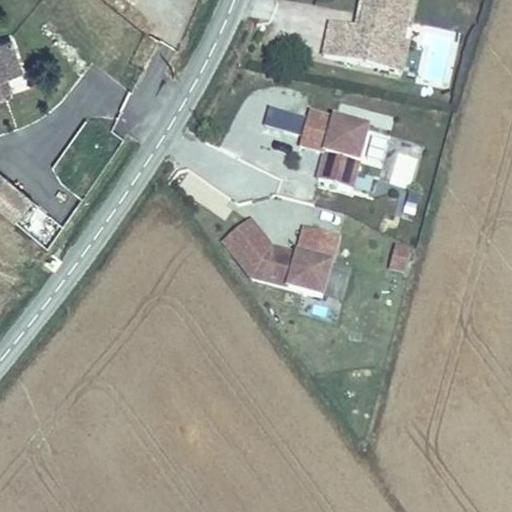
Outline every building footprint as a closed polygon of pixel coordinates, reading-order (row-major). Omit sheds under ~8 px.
[(318,53),(382,69),(389,39),(397,40),(406,0),(361,0),(355,26),(325,19),(318,53)] [(389,39),(382,69),(395,72),(402,41),(397,40),(389,39)] [(0,82),(5,80),(19,75),(7,42),(0,44),(0,82)] [(5,80),(0,82),(0,100),(11,97),(5,80)] [(365,124),(305,109),(297,143),(316,147),(318,141),(324,142),(322,149),(316,176),(350,184),(365,124)] [(368,162),(382,165),(388,134),(374,132),(368,162)] [(186,176),(178,193),(228,216),(236,199),(186,176)] [(30,203),(3,180),(0,184),(0,211),(13,223),(30,203)] [(404,196),(402,216),(415,218),(418,198),(404,196)] [(338,233),(304,225),(297,251),(296,257),(290,256),(292,250),(271,245),(263,279),(324,294),(338,233)] [(394,247),(388,269),(404,273),(410,251),(394,247)]
